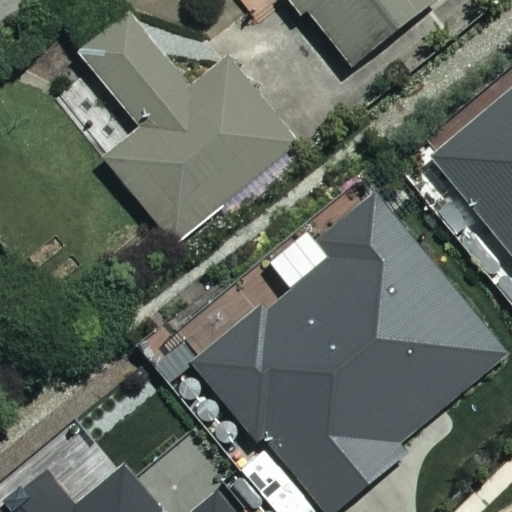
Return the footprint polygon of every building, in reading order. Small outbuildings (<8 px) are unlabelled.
[(282,0),(296,18),(303,13),(345,68),(434,0),(282,0)] [(183,87),(124,13),(76,51),(137,127),(99,157),(168,244),(293,145),(222,57),(183,87)] [(511,81),(422,157),(511,263),(511,81)] [(258,440),(318,511),(333,511),(403,454),(395,445),(504,355),(369,194),(311,242),(325,259),(263,311),(257,304),(185,364),(253,445),(258,440)] [(230,511),(214,492),(189,511),(159,511),(119,464),(70,505),(43,473),(0,508),(0,511),(230,511)]
